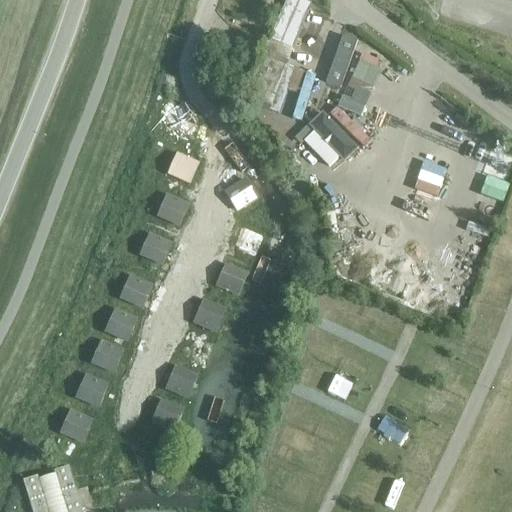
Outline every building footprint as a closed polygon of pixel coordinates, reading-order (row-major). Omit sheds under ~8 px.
[(312,3),(303,0),(287,0),(272,36),(294,46),(312,3)] [(182,105),(164,117),(176,136),(194,123),(182,105)] [(304,123),(289,117),(284,132),(299,137),(304,123)] [(196,164),(176,155),(166,175),(186,184),(196,164)] [(242,181),(224,193),(236,212),(254,200),(242,181)] [(184,205),(163,195),(154,215),(174,225),(184,205)] [(261,237),(241,227),(232,248),(252,257),(261,237)] [(166,244),(146,235),(137,255),(157,264),(166,244)] [(244,276),(224,266),(215,286),(235,296),(244,276)] [(148,287),(128,278),(119,298),(139,307),(148,287)] [(221,311),(201,301),(192,322),(212,331),(221,311)] [(136,320),(116,311),(106,331),(126,341),(136,320)] [(123,351),(102,342),(93,362),(113,371),(123,351)] [(195,377),(174,368),(165,388),(185,397),(195,377)] [(107,384),(87,374),(77,394),(97,404),(107,384)] [(180,412),(160,402),(151,422),(171,432),(180,412)] [(91,419),(71,410),(61,430),(82,440),(91,419)] [(38,478),(24,482),(32,511),(82,511),(69,468),(54,472),(56,477),(39,482),(38,478)]
